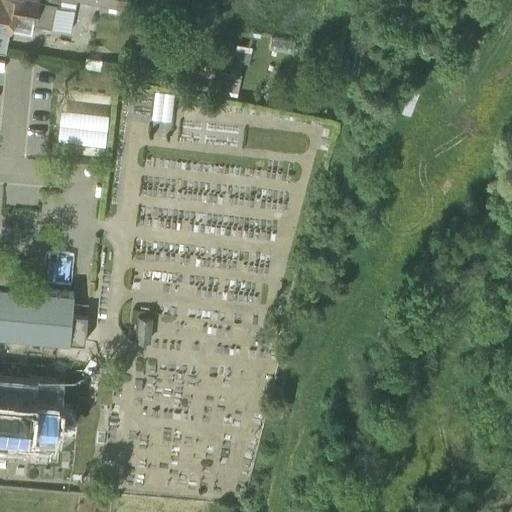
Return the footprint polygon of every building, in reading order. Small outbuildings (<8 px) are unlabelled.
[(0,0),(0,40),(5,41),(9,19),(10,20),(11,17),(31,22),(33,12),(69,19),(73,0),(0,0)] [(248,55),(252,39),(236,36),(233,52),(248,55)] [(101,49),(85,47),(83,57),(99,59),(101,49)] [(237,87),(242,66),(219,61),(215,83),(237,87)] [(173,82),(154,80),(151,107),(170,109),(173,82)] [(108,102),(60,97),(57,129),(105,134),(108,102)] [(0,322),(69,329),(72,291),(73,279),(25,275),(26,266),(22,262),(13,254),(6,249),(0,245),(0,322)] [(72,291),(69,329),(85,330),(87,292),(72,291)] [(149,300),(139,299),(133,299),(132,308),(136,309),(136,312),(133,311),(133,315),(132,315),(132,317),(135,318),(135,319),(131,318),(130,326),(135,326),(134,328),(150,330),(153,301),(149,300)] [(0,429),(51,434),(52,419),(55,419),(55,416),(62,416),(66,414),(69,411),(70,406),(70,402),(69,396),(65,392),(58,391),(58,387),(55,387),(56,372),(0,366),(0,429)]
